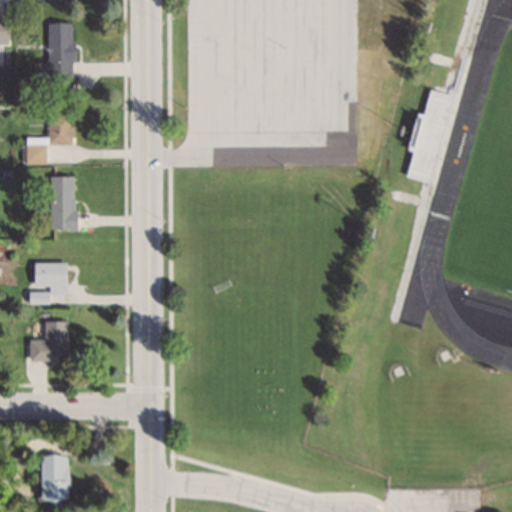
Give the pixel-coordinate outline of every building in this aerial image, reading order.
[(46,22),(46,78),(71,78),(71,22),(46,22)] [(436,124),(448,97),(430,89),(418,116),(436,124)] [(70,143),(70,113),(47,113),(47,136),(24,136),(24,163),(45,163),(45,143),(70,143)] [(48,229),(74,229),(73,175),(48,175),(48,229)] [(65,294),(65,261),(32,262),(32,290),(26,290),(26,300),(46,300),(46,294),(65,294)] [(65,322),(40,322),(40,338),(27,338),(27,360),(56,360),(56,354),(65,354),(65,322)] [(39,481),(63,480),(61,454),(37,456),(39,481)]
